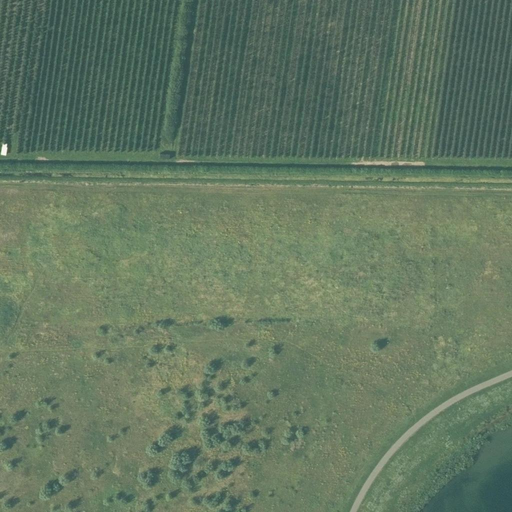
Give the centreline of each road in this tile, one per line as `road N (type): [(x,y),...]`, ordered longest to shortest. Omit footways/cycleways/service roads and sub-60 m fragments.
road 1 (residential): [(332,440),(413,374),(511,354)]
road 2 (residential): [(177,511),(188,422),(206,381),(244,335)]
road 3 (residential): [(244,335),(332,440)]
